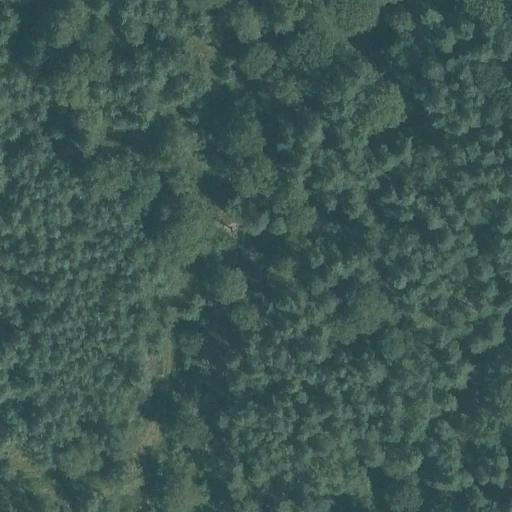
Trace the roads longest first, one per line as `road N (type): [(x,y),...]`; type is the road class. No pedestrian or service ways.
road 1 (track): [(215,0),(202,150),(140,511)]
road 2 (track): [(145,483),(0,497)]
